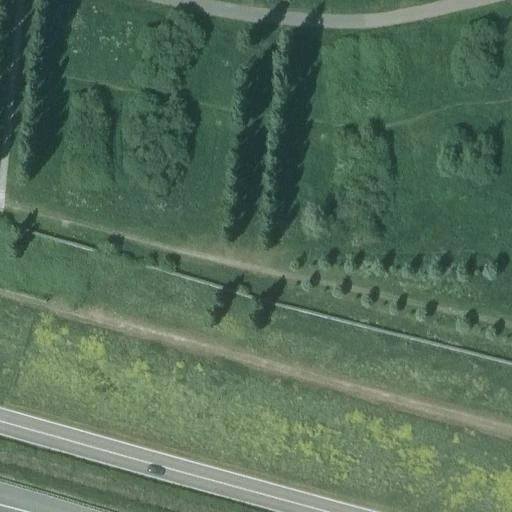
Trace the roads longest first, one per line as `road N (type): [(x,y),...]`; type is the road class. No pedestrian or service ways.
road 1 (track): [(0,211),(214,268),(511,326)]
road 2 (track): [(511,439),(80,317)]
road 3 (primary): [(0,424),(321,511)]
